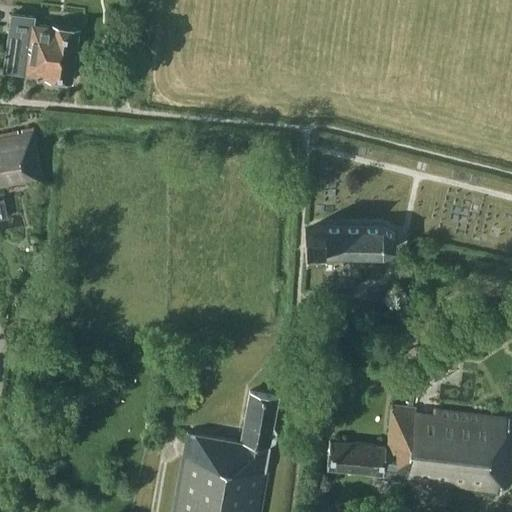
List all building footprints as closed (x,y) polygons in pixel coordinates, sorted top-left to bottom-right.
[(71,80),(79,27),(52,24),(52,25),(33,23),(34,15),(11,12),(4,69),(24,72),(24,73),(45,75),(44,76),(71,80)] [(0,218),(6,218),(2,197),(0,197),(0,183),(42,175),(32,127),(21,129),(22,132),(18,133),(18,131),(0,134),(0,218)] [(305,229),(305,248),(323,249),(323,252),(382,253),(394,246),(394,233),(382,226),(323,226),(323,229),(305,229)] [(382,305),(384,291),(366,289),(364,303),(382,305)] [(203,354),(201,365),(214,366),(216,356),(203,354)] [(264,470),(269,443),(270,442),(274,440),(276,431),(273,427),(278,396),(249,390),(240,441),(187,431),(172,511),(259,511),(267,470),(264,470)] [(391,403),(387,445),(395,446),(392,474),(392,480),(500,493),(509,418),(391,403)] [(383,473),(392,474),(395,446),(387,445),(329,439),(327,467),(382,473),(383,473)]
